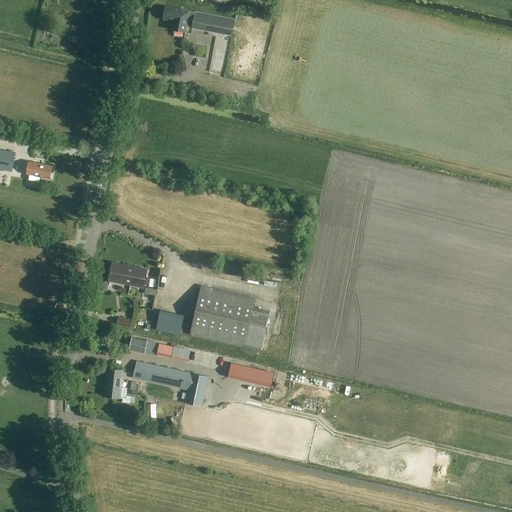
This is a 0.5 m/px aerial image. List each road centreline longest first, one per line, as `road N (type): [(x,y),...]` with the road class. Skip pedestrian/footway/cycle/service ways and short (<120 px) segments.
road 1 (tertiary): [(74,511),(62,423),(66,354),(132,0)]
road 2 (track): [(118,69),(0,40)]
